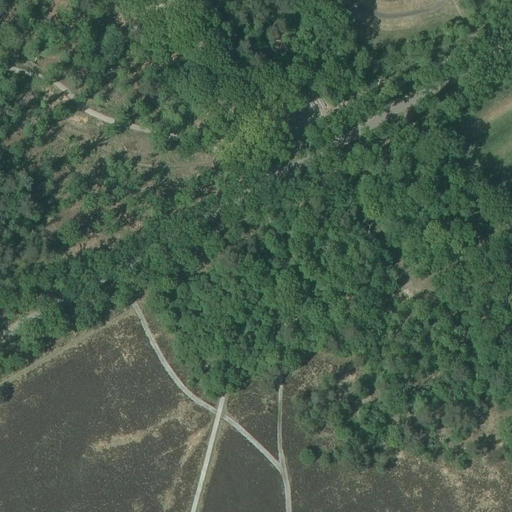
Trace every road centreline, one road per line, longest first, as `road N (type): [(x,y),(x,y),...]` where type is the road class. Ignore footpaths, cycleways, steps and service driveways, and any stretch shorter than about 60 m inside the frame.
road 1 (unknown): [(511,11),(368,93),(298,70),(271,71),(210,105),(155,167),(104,205),(111,278),(167,369),(281,469)]
road 2 (unclassified): [(0,343),(272,184)]
road 3 (residential): [(272,184),(511,44)]
road 4 (unclassified): [(146,0),(272,184)]
road 5 (track): [(281,469),(277,330),(296,295),(280,256)]
road 6 (unknown): [(0,387),(134,309)]
